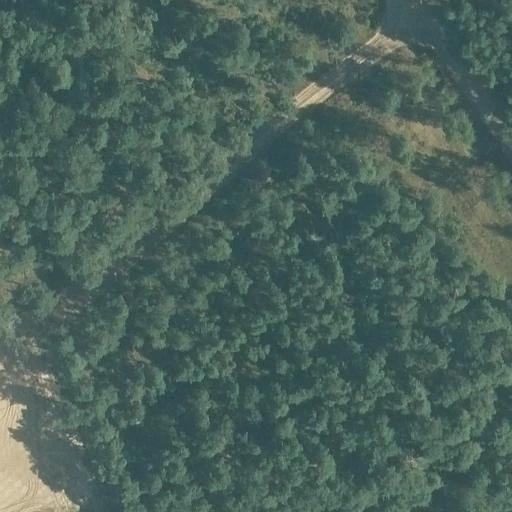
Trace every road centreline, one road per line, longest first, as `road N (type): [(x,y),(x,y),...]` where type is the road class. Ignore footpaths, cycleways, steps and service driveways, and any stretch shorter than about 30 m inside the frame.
road 1 (unknown): [(9,342),(408,26),(423,0)]
road 2 (track): [(511,117),(426,0)]
